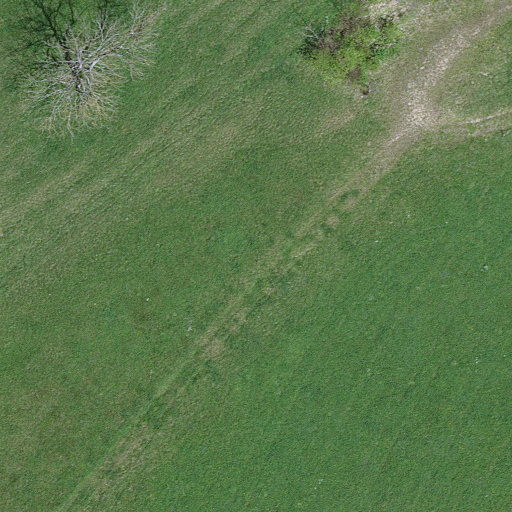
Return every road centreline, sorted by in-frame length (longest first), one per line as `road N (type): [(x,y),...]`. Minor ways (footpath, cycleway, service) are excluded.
road 1 (track): [(434,137),(342,245),(127,446),(71,511)]
road 2 (track): [(434,137),(425,98),(462,51),(511,22)]
